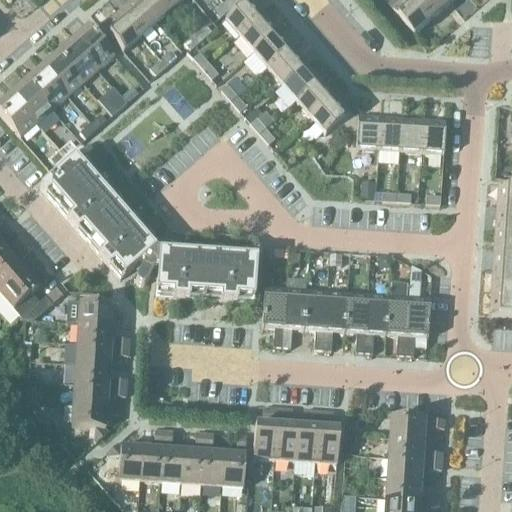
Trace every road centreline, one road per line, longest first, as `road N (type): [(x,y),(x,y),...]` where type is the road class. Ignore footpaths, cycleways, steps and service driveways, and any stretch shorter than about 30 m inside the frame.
road 1 (residential): [(464,383),(205,368),(190,354),(167,352),(147,329)]
road 2 (residential): [(464,383),(458,350),(475,77)]
road 3 (residential): [(475,77),(368,70),(309,0)]
road 4 (residential): [(90,266),(0,166)]
road 5 (residential): [(495,385),(489,511)]
